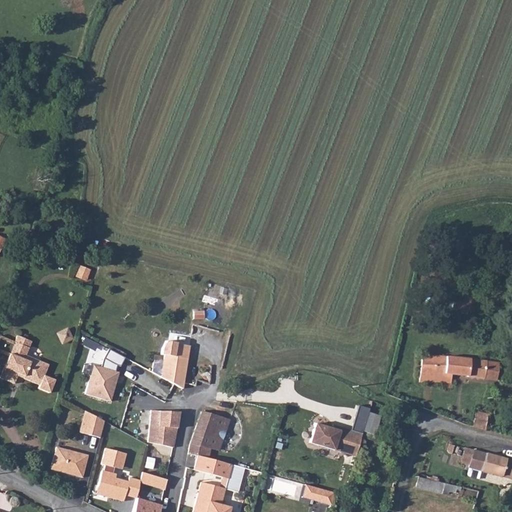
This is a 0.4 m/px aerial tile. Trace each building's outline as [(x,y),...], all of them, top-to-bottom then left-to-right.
[(90,268),(79,265),(75,275),(86,279),(90,268)] [(460,311),(459,313),(472,315),(474,304),(453,300),(451,309),(460,311)] [(67,328),(56,334),(62,345),(73,339),(67,328)] [(15,344),(28,349),(31,343),(17,338),(15,344)] [(190,346),(163,342),(160,355),(164,356),(161,377),(183,390),(190,346)] [(42,367),(24,361),(25,356),(28,349),(15,344),(1,379),(14,385),(18,377),(41,386),(39,389),(50,394),(55,380),(45,376),(40,374),(42,367)] [(123,358),(108,349),(103,359),(102,367),(93,364),(85,394),(110,401),(118,372),(114,371),(115,364),(119,366),(123,358)] [(497,381),(499,363),(451,357),(434,355),(434,363),(421,362),(420,382),(450,384),(451,375),(497,381)] [(434,363),(434,355),(422,355),(421,362),(434,363)] [(40,374),(45,376),(49,365),(25,356),(24,361),(42,367),(40,374)] [(104,422),(85,410),(78,433),(100,439),(104,422)] [(148,442),(174,448),(178,427),(179,413),(152,410),(148,442)] [(472,426),(485,428),(488,413),(476,410),(472,426)] [(229,419),(200,412),(191,442),(190,452),(197,454),(209,457),(211,450),(220,453),(229,419)] [(376,414),(368,412),(362,432),(370,434),(376,414)] [(362,433),(332,424),(331,429),(314,424),(308,443),(339,453),(342,445),(357,449),(362,433)] [(87,455),(56,447),(50,470),(81,478),(87,455)] [(511,460),(464,447),(461,459),(463,463),(468,464),(467,468),(468,468),(482,472),(511,480),(511,460)] [(125,453),(105,448),(100,464),(104,465),(97,494),(121,500),(123,493),(134,496),(137,483),(138,481),(128,479),(127,482),(115,479),(114,474),(112,474),(114,468),(120,469),(125,453)] [(188,454),(185,467),(192,469),(196,456),(188,454)] [(209,457),(197,454),(193,469),(221,476),(219,486),(201,481),(192,511),(229,511),(231,506),(220,503),(218,503),(222,487),(225,488),(231,463),(209,457)] [(482,472),(468,468),(466,475),(468,476),(480,479),(482,472)] [(141,473),(138,481),(137,483),(163,491),(166,480),(141,473)] [(417,478),(415,489),(459,497),(460,486),(417,478)] [(304,485),(301,497),(329,505),(332,492),(304,485)] [(158,511),(161,505),(137,498),(132,511),(158,511)]
